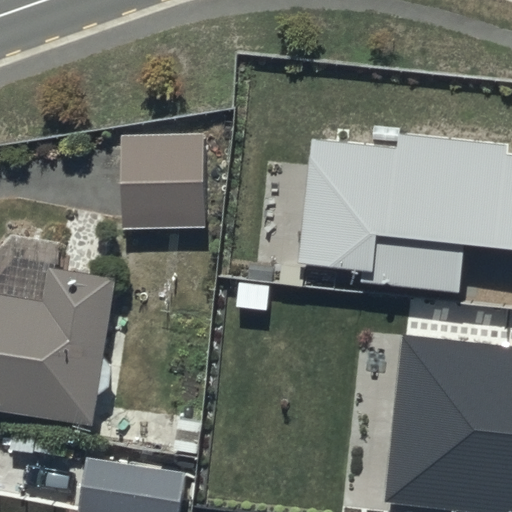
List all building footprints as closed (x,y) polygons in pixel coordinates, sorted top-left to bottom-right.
[(511,238),(511,147),(509,147),(510,135),(399,124),(397,139),(313,130),(300,256),(365,262),(363,273),(462,283),(467,234),(511,238)] [(210,126),(128,126),(128,215),(210,215),(210,126)] [(8,217),(0,275),(0,395),(102,410),(123,261),(62,253),(66,226),(8,217)] [(511,509),(511,337),(403,326),(385,496),(511,509)] [(186,511),(193,459),(91,445),(84,503),(146,511),(186,511)]
